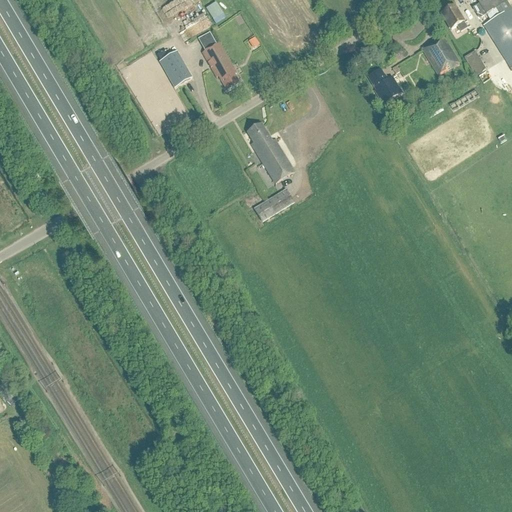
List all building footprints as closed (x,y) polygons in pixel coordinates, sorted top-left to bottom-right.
[(486,16),(494,12),(498,19),(484,28),(511,72),(511,12),(507,4),(511,0),(474,0),(479,7),(473,11),(480,21),(486,17),(486,16)] [(206,10),(216,25),(226,19),(216,4),(206,10)] [(454,8),(441,16),(451,32),(457,28),(460,35),(467,30),(463,24),(464,24),(454,8)] [(413,31),(406,33),(408,40),(415,38),(413,31)] [(443,38),(422,52),(438,79),(460,65),(443,38)] [(180,42),(173,45),(176,50),(183,46),(180,42)] [(219,46),(202,55),(216,80),(218,79),(226,94),(240,86),(234,77),(236,76),(219,46)] [(484,49),(478,53),(488,69),(494,65),(484,49)] [(465,60),(469,67),(478,62),(474,54),(465,60)] [(175,90),(192,81),(177,55),(160,64),(175,90)] [(485,73),(478,62),(469,67),(476,78),(485,73)] [(376,95),(381,104),(383,108),(401,96),(399,92),(392,81),(389,83),(388,83),(387,83),(381,73),(369,80),(377,94),(376,95)] [(422,114),(433,107),(430,102),(426,104),(421,96),(414,100),(422,114)] [(456,105),(459,111),(475,103),(472,97),(456,105)] [(336,115),(313,131),(321,142),(343,126),(336,115)] [(262,127),(247,136),(256,150),(254,152),(275,187),(295,175),(275,143),(273,144),(262,127)] [(294,206),(286,193),(254,212),(262,225),(294,206)] [(0,384),(0,403),(5,414),(15,410),(8,395),(5,396),(0,384)]
